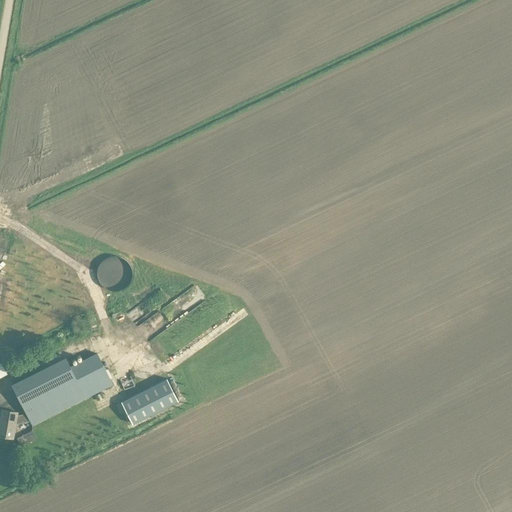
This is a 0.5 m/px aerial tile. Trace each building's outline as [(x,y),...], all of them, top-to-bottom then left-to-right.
[(114,145),(34,180),(39,191),(119,156),(114,145)] [(105,286),(110,289),(116,289),(122,288),(127,284),(131,279),(132,273),(131,266),(128,261),(124,257),(118,255),(112,255),(106,257),(101,261),(98,266),(97,271),(98,277),(101,282),(105,286)] [(166,299),(143,313),(144,318),(140,323),(143,329),(146,339),(152,344),(173,331),(174,337),(179,341),(171,350),(193,336),(198,330),(210,323),(209,318),(203,319),(199,324),(192,318),(186,321),(182,327),(179,327),(186,320),(179,321),(178,317),(200,304),(199,300),(193,301),(191,293),(186,294),(184,296),(183,295),(166,299)] [(65,357),(12,384),(26,413),(30,421),(32,424),(90,395),(95,406),(119,394),(112,382),(111,383),(110,380),(96,353),(70,366),(65,357)] [(132,424),(178,400),(166,378),(121,401),(132,424)] [(15,423),(30,421),(26,413),(17,415),(18,412),(1,409),(0,412),(0,435),(13,438),(15,423)]
